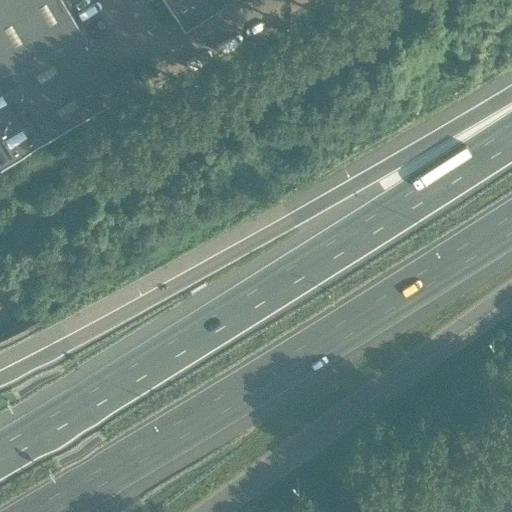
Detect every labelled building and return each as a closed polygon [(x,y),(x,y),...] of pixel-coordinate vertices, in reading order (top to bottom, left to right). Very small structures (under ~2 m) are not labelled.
[(44,38),(20,0),(0,0),(0,42),(9,58),(44,38)] [(77,18),(66,0),(20,0),(44,38),(77,18)] [(170,0),(185,22),(219,0),(170,0)] [(77,18),(44,38),(9,58),(39,108),(107,68),(77,18)] [(0,63),(9,58),(0,42),(0,63)] [(9,58),(0,63),(0,132),(39,108),(9,58)] [(53,132),(121,92),(139,81),(129,64),(111,75),(107,68),(39,108),(53,132)] [(0,163),(53,132),(39,108),(0,132),(0,163)]
